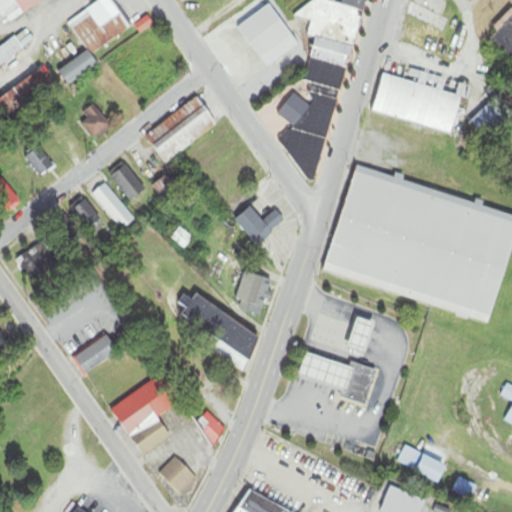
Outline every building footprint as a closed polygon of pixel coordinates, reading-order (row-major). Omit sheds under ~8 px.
[(41,0),(12,0),(22,13),(41,0)] [(87,53),(59,72),(68,86),(97,67),(89,56),(129,29),(109,0),(101,0),(67,23),(87,53)] [(367,0),(342,0),(341,6),(317,0),(315,0),(298,14),(302,19),(311,21),(307,36),(315,38),(305,80),(310,86),(307,101),(294,98),(276,113),(290,131),(276,142),(310,184),(318,177),(350,49),(355,50),(367,0)] [(280,0),(285,8),(298,0),(280,0)] [(450,20),(414,3),(398,39),(455,64),(464,42),(444,33),(450,20)] [(238,28),(267,69),(299,47),(270,5),(238,28)] [(511,16),(489,39),(511,61),(511,60),(511,16)] [(0,49),(0,67),(24,50),(15,38),(0,49)] [(383,76),(373,114),(453,135),(465,85),(406,70),(403,81),(383,76)] [(6,121),(54,88),(42,71),(0,99),(0,115),(2,114),(6,121)] [(511,110),(498,97),(471,123),(485,137),(511,110)] [(217,126),(196,98),(145,137),(165,165),(217,126)] [(86,121),(81,125),(94,142),(111,130),(93,106),(82,115),(86,121)] [(41,179),(54,168),(37,148),(24,159),(41,179)] [(144,195),(129,167),(112,176),(126,204),(144,195)] [(492,322),(511,251),(511,213),(356,169),(326,275),(492,322)] [(152,188),(162,200),(175,189),(165,177),(152,188)] [(91,197),(123,231),(135,220),(103,186),(91,197)] [(100,222),(84,202),(71,213),(87,232),(100,222)] [(234,222),(258,247),(285,222),(275,212),(263,223),(249,208),(234,222)] [(83,237),(63,216),(50,229),(69,250),(83,237)] [(174,241),(183,249),(191,239),(182,232),(174,241)] [(16,263),(30,279),(53,260),(40,243),(16,263)] [(261,317),(272,281),(244,273),(233,309),(261,317)] [(262,342),(193,295),(179,317),(215,341),(209,351),(241,373),(262,342)] [(359,354),(341,349),(352,317),(369,323),(359,354)] [(0,354),(10,347),(0,334),(0,354)] [(85,376),(118,354),(107,337),(74,360),(85,376)] [(341,393),(349,368),(301,352),(292,377),(341,393)] [(1,372),(8,380),(24,366),(17,358),(1,372)] [(335,397),(346,362),(372,370),(361,405),(335,397)] [(142,458),(171,440),(157,419),(176,406),(158,379),(111,411),(142,458)] [(215,446),(227,433),(207,414),(195,427),(215,446)] [(397,463),(411,471),(419,456),(406,448),(397,463)] [(199,481),(176,458),(159,475),(182,498),(199,481)] [(447,468),(423,458),(416,474),(439,485),(447,468)] [(476,489),(459,479),(452,492),(469,501),(476,489)] [(422,511),(426,502),(390,489),(381,511),(422,511)] [(235,511),(286,511),(247,491),(235,511)]
